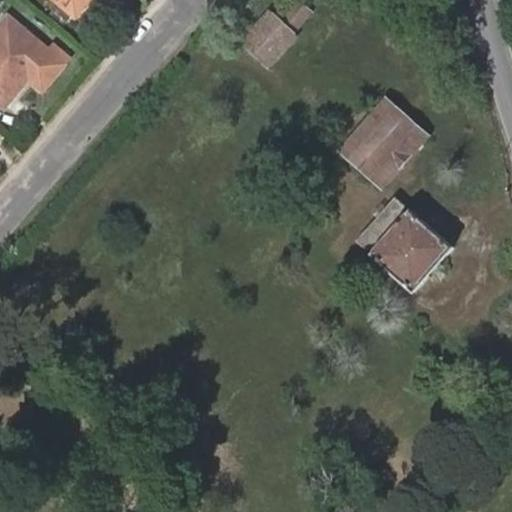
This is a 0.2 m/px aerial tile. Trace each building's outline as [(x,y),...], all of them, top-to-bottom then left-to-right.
[(54,0),(77,18),(92,0),(54,0)] [(313,12),(299,0),(296,0),(283,14),(298,28),(313,12)] [(298,37),(270,12),(242,41),(271,66),(298,37)] [(10,17),(0,28),(0,103),(6,108),(52,53),(10,17)] [(426,137),(387,100),(342,149),(382,185),(426,137)] [(451,247),(397,199),(360,240),(413,289),(451,247)]
